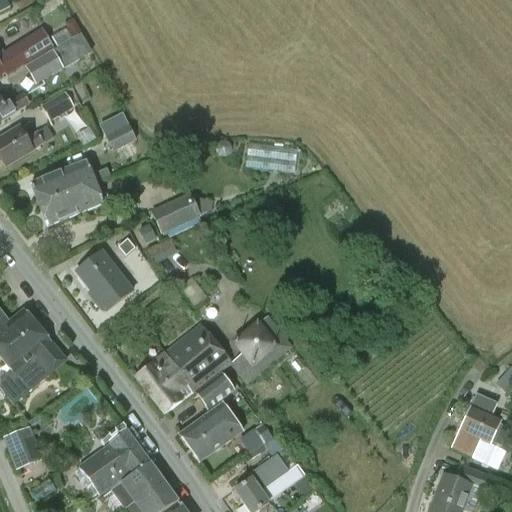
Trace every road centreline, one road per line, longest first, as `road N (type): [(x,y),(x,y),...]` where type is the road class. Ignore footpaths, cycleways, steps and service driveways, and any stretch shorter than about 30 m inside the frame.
road 1 (tertiary): [(215,511),(0,242)]
road 2 (residential): [(412,511),(438,430),(471,377)]
